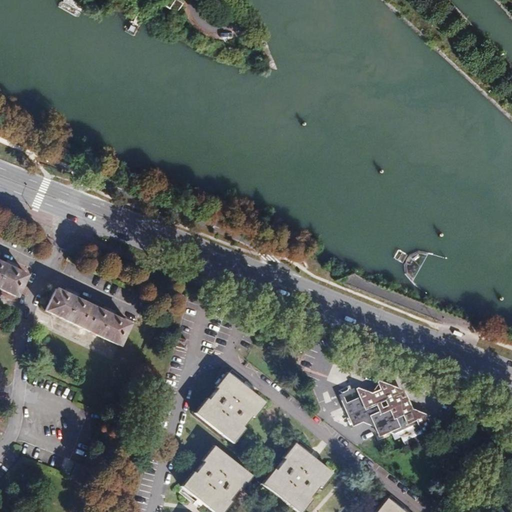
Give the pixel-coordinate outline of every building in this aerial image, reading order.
[(176,11),(182,3),(178,0),(167,0),(165,2),(176,11)] [(17,271),(0,263),(0,291),(14,298),(25,275),(17,271)] [(63,293),(55,289),(44,312),(117,346),(127,323),(119,319),(63,293)] [(185,340),(174,338),(172,347),(183,350),(185,340)] [(227,374),(195,415),(229,442),(262,401),(227,374)] [(343,408),(348,417),(367,408),(363,399),(343,408)] [(367,408),(348,417),(352,427),(372,418),(381,437),(399,429),(407,447),(426,438),(417,420),(408,424),(404,414),(394,419),(392,414),(390,410),(381,414),(376,404),(367,408)] [(295,444),(263,485),(297,511),(330,470),(295,444)] [(214,447),(182,488),(213,511),(218,511),(249,474),(214,447)] [(405,511),(387,498),(376,511),(405,511)]
